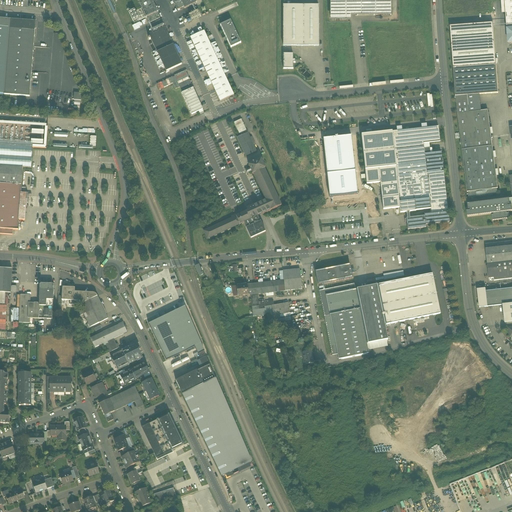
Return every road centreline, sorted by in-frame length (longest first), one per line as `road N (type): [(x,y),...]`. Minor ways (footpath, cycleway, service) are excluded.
road 1 (tertiary): [(53,0),(124,175),(121,220)]
road 2 (tertiary): [(302,250),(460,234)]
road 3 (residential): [(444,81),(291,98)]
road 4 (residential): [(460,234),(444,81)]
road 5 (residential): [(511,373),(472,321),(460,234)]
road 6 (tertiary): [(162,264),(302,250)]
road 7 (tertiary): [(228,511),(174,399)]
